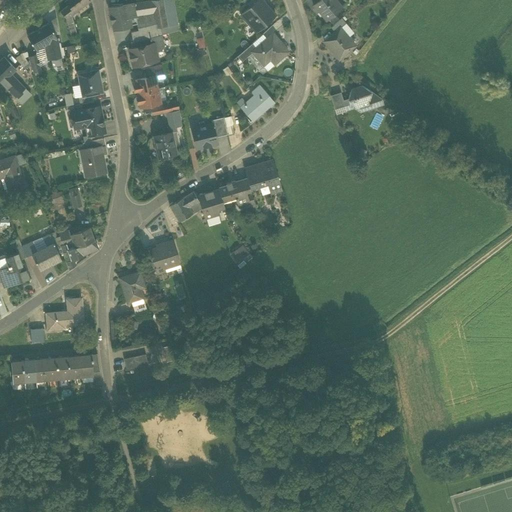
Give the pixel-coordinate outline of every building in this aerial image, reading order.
[(66,0),(65,1),(69,5),(75,13),(90,1),(88,0),(66,0)] [(135,19),(136,18),(136,15),(153,13),(155,14),(157,28),(160,27),(176,24),(172,0),(151,0),(136,3),(126,4),(130,24),(134,24),(134,20),(135,19)] [(254,30),(255,31),(275,14),(262,0),(256,0),(248,7),(240,14),(249,25),(252,22),(257,27),(254,30)] [(319,0),(313,5),(326,21),(342,7),(335,0),(319,0)] [(109,8),(114,29),(130,25),(130,24),(126,4),(109,8)] [(67,18),(75,13),(69,5),(61,10),(67,18)] [(67,18),(71,35),(79,33),(75,13),(67,18)] [(162,35),(160,27),(157,28),(155,14),(153,13),(136,15),(136,18),(138,30),(131,32),(133,42),(149,38),(162,35)] [(331,28),(335,32),(340,28),(345,23),(341,19),(331,28)] [(27,35),(36,50),(45,45),(57,38),(48,23),(27,35)] [(353,33),(345,23),(340,28),(348,37),(353,33)] [(160,27),(162,35),(177,30),(176,24),(160,27)] [(324,41),(339,59),(355,45),(348,37),(340,28),(335,32),(324,41)] [(263,34),(252,44),(256,48),(267,38),(263,34)] [(252,52),(261,62),(267,56),(274,64),(288,52),(273,34),(267,38),(256,48),(252,52)] [(149,38),(150,44),(154,43),(156,52),(161,50),(164,45),(162,35),(149,38)] [(203,37),(196,39),(198,48),(205,47),(203,37)] [(51,59),(52,66),(62,64),(57,38),(45,45),(46,51),(49,51),(51,59)] [(130,43),(132,48),(150,44),(149,38),(133,42),(130,43)] [(158,59),(156,52),(154,43),(150,44),(132,48),(128,49),(133,67),(139,65),(143,64),(143,63),(158,59)] [(237,57),(241,62),(247,57),(252,52),(256,48),(252,44),(237,57)] [(36,50),(36,54),(37,59),(38,59),(40,65),(51,59),(49,51),(46,51),(45,45),(36,50)] [(73,45),(66,47),(67,54),(74,52),(73,45)] [(202,48),(193,51),(195,57),(204,54),(202,48)] [(252,52),(247,57),(262,74),(267,69),(261,62),(252,52)] [(15,58),(23,67),(28,63),(22,53),(15,58)] [(28,56),(33,73),(41,70),(40,65),(38,59),(37,59),(36,54),(28,56)] [(267,70),(274,64),(267,56),(261,62),(267,69),(267,70)] [(0,80),(16,97),(24,88),(10,74),(15,69),(4,57),(0,61),(0,80)] [(144,69),(146,78),(154,76),(155,79),(164,78),(161,65),(144,69)] [(232,72),(227,66),(222,70),(226,76),(232,72)] [(80,85),(82,97),(92,95),(102,92),(98,70),(78,74),(80,85)] [(137,90),(138,93),(157,89),(155,79),(154,76),(146,78),(135,80),(136,85),(134,85),(135,90),(137,90)] [(82,97),(80,85),(72,86),(74,98),(79,97),(82,97)] [(241,108),(252,121),(274,102),(259,85),(252,91),(256,95),(254,97),(241,108)] [(349,104),(355,108),(368,104),(374,108),(383,104),(382,98),(363,86),(357,88),(357,89),(350,92),(348,98),(349,104)] [(31,95),(24,88),(16,97),(22,104),(31,95)] [(163,88),(157,89),(160,101),(166,100),(163,88)] [(160,101),(157,89),(138,93),(138,97),(137,97),(138,102),(139,102),(141,107),(160,102),(160,101)] [(342,100),(343,100),(340,92),(330,95),(333,106),(343,102),(342,100)] [(66,106),(74,105),(72,93),(64,95),(66,106)] [(79,97),(80,104),(81,104),(93,102),(92,95),(82,97),(79,97)] [(254,97),(252,95),(245,101),(241,97),(236,102),(241,108),(254,97)] [(343,100),(342,100),(346,111),(355,108),(349,104),(348,98),(343,100)] [(333,106),(336,114),(346,111),(342,100),(343,102),(333,106)] [(83,110),(81,104),(80,104),(70,106),(71,112),(83,110)] [(152,108),(154,114),(171,110),(170,104),(152,108)] [(368,104),(355,108),(360,112),(374,108),(368,104)] [(19,117),(15,106),(9,109),(13,119),(19,117)] [(91,124),(93,134),(105,132),(99,107),(83,110),(71,112),(74,128),(89,125),(91,124)] [(169,124),(181,122),(180,114),(168,116),(169,124)] [(223,118),(228,134),(234,133),(232,123),(234,123),(233,116),(223,118)] [(213,124),(216,137),(227,135),(223,117),(211,120),(212,124),(213,124)] [(192,131),(196,148),(217,143),(216,137),(213,124),(212,124),(205,126),(199,127),(200,129),(192,131)] [(154,136),(159,158),(175,154),(170,132),(154,136)] [(101,146),(103,154),(107,154),(105,144),(104,138),(82,143),(83,149),(92,146),(92,147),(101,146)] [(86,163),(89,176),(106,172),(103,154),(101,146),(92,147),(92,146),(83,149),(79,149),(82,164),(86,163)] [(23,153),(14,156),(18,166),(26,163),(23,153)] [(7,175),(11,187),(24,183),(18,166),(14,156),(0,160),(0,177),(7,175)] [(267,182),(270,193),(281,189),(273,160),(244,169),(247,177),(250,188),(267,182)] [(143,165),(135,165),(135,175),(143,174),(143,165)] [(11,187),(7,175),(0,177),(4,189),(11,187)] [(240,186),(242,192),(250,189),(250,188),(247,177),(238,180),(240,186)] [(218,188),(219,189),(223,203),(235,199),(236,202),(238,207),(243,206),(244,207),(250,205),(249,202),(247,196),(247,195),(244,193),(243,193),(242,192),(240,186),(238,180),(230,182),(225,183),(226,185),(218,188)] [(265,185),(256,187),(257,195),(266,193),(265,185)] [(69,190),(73,208),(82,206),(77,188),(69,190)] [(224,207),(223,203),(219,189),(212,191),(204,193),(204,194),(197,196),(199,202),(201,208),(204,218),(205,217),(217,214),(219,213),(218,209),(224,207)] [(62,191),(48,195),(50,204),(64,199),(62,191)] [(179,221),(201,208),(199,202),(193,192),(170,205),(179,221)] [(220,222),(217,214),(205,217),(208,225),(220,222)] [(70,242),(73,248),(94,240),(89,227),(70,234),(69,229),(58,232),(59,236),(62,244),(70,241),(70,242)] [(55,248),(59,246),(56,238),(54,232),(27,244),(31,254),(53,243),(55,248)] [(95,240),(94,240),(73,248),(67,250),(71,260),(74,259),(85,255),(84,254),(98,249),(95,240)] [(156,271),(157,274),(165,271),(163,265),(179,260),(172,240),(157,245),(158,247),(159,249),(157,249),(156,247),(151,249),(150,247),(148,248),(156,271)] [(70,242),(62,245),(60,246),(69,270),(76,265),(74,259),(71,260),(67,250),(73,248),(70,242)] [(32,255),(40,270),(61,259),(55,248),(53,243),(31,254),(32,255)] [(26,244),(21,246),(26,257),(32,255),(31,254),(27,244),(26,244)] [(249,253),(242,245),(231,253),(237,262),(249,253)] [(20,260),(26,257),(21,246),(15,248),(17,253),(18,253),(20,260)] [(143,249),(150,273),(156,271),(148,248),(143,249)] [(0,276),(2,282),(4,287),(29,279),(25,269),(24,270),(20,260),(18,253),(17,253),(5,257),(8,266),(0,269),(0,276)] [(179,260),(163,265),(165,271),(181,266),(179,260)] [(120,279),(128,303),(132,302),(142,298),(138,284),(143,282),(140,273),(120,279)] [(46,313),(48,329),(64,328),(63,324),(69,323),(69,325),(84,324),(81,298),(67,299),(68,313),(62,314),(62,312),(46,313)] [(132,302),(133,307),(144,304),(142,298),(132,302)] [(147,311),(144,304),(133,307),(136,314),(147,311)] [(178,318),(176,311),(169,313),(171,320),(178,318)] [(137,330),(139,320),(130,318),(128,328),(137,330)] [(30,329),(31,342),(44,341),(43,328),(30,329)] [(162,347),(164,356),(176,353),(173,345),(162,347)] [(178,359),(176,353),(164,356),(165,362),(178,359)] [(91,354),(80,355),(82,376),(92,375),(93,375),(93,372),(91,354)] [(91,354),(93,372),(99,371),(98,363),(97,354),(91,354)] [(146,354),(135,356),(136,362),(147,360),(146,354)] [(75,376),(82,376),(80,355),(68,356),(70,375),(75,375),(75,376)] [(70,377),(70,375),(68,356),(57,357),(59,376),(64,376),(64,377),(70,377)] [(125,364),(136,362),(135,356),(124,359),(125,364)] [(59,378),(59,376),(57,357),(45,358),(47,377),(52,377),(53,378),(59,378)] [(47,379),(47,377),(45,358),(34,359),(36,378),(41,378),(41,379),(47,379)] [(36,380),(36,378),(34,359),(23,360),(24,379),(30,379),(30,380),(36,380)] [(25,381),(24,379),(23,360),(10,362),(12,380),(18,380),(18,381),(25,381)] [(147,360),(136,362),(137,368),(148,365),(147,360)] [(126,370),(137,368),(136,362),(125,364),(126,370)]
